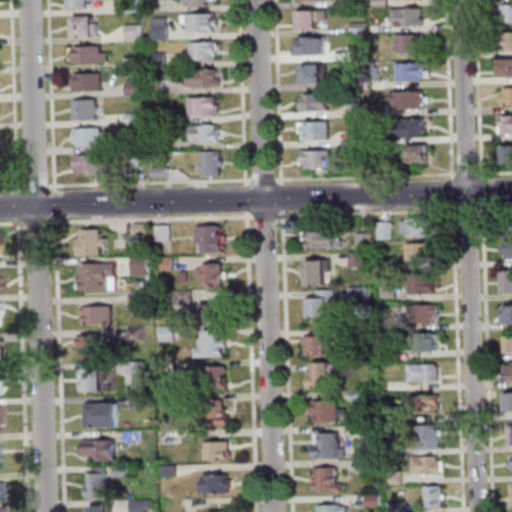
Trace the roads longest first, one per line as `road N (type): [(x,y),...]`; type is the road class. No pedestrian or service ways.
road 1 (residential): [(278,511),(261,0)]
road 2 (residential): [(480,511),(464,0)]
road 3 (residential): [(48,511),(33,0)]
road 4 (tertiary): [(511,191),(0,206)]
